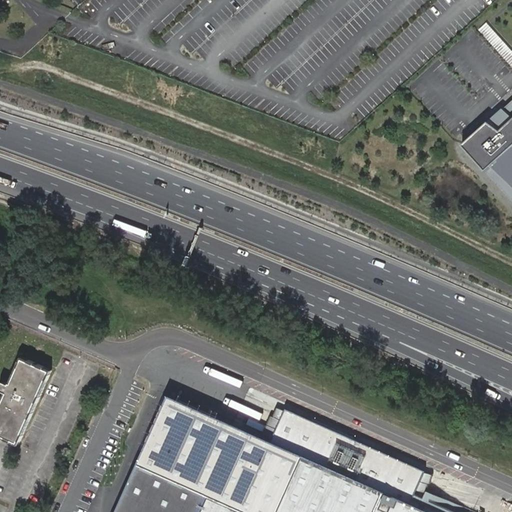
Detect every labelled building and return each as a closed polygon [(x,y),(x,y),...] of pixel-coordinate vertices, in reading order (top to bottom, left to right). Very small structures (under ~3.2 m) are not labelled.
[(511,62),(511,47),(487,22),(479,30),(511,62)] [(511,100),(464,145),(511,197),(511,100)] [(0,405),(0,436),(19,445),(52,370),(22,357),(10,384),(4,382),(0,390),(6,392),(3,399),(0,405)] [(454,511),(415,494),(425,472),(426,470),(288,408),(272,440),(170,393),(116,511),(454,511)] [(432,474),(425,472),(415,494),(454,511),(480,511),(426,488),(432,474)]
